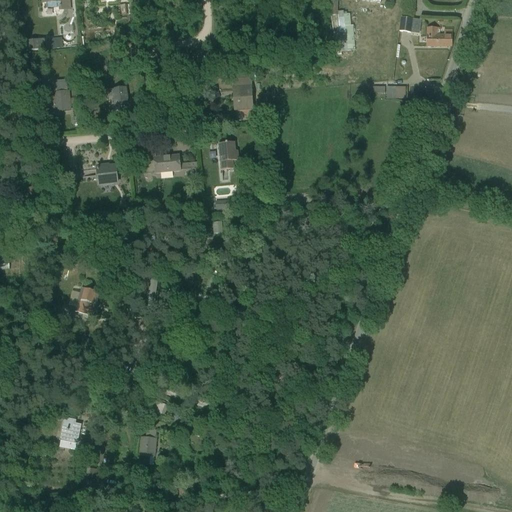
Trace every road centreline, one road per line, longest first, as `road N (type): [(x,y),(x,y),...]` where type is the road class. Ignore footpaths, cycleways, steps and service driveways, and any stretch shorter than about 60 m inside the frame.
road 1 (unclassified): [(300,511),(477,0)]
road 2 (track): [(0,364),(23,352),(70,352),(321,450)]
road 3 (track): [(204,0),(206,37),(149,45),(150,139),(0,151)]
road 4 (track): [(102,511),(308,487)]
road 5 (track): [(311,480),(493,511)]
